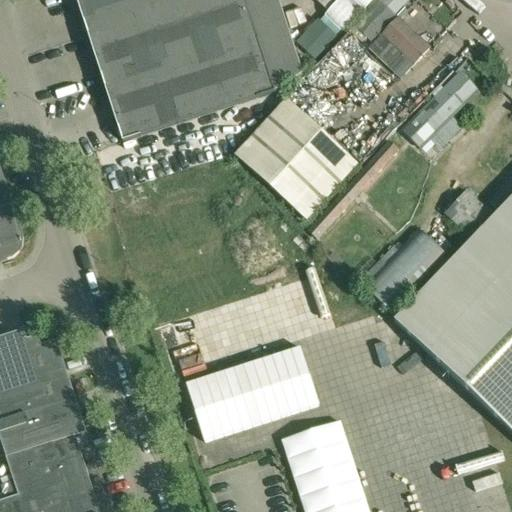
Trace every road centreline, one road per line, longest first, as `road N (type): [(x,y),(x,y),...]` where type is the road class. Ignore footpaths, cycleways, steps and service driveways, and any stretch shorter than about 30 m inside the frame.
road 1 (unknown): [(474,511),(449,429),(402,389),(367,403),(359,426),(371,511)]
road 2 (unclassified): [(74,274),(0,25)]
road 3 (unclassified): [(151,511),(74,274)]
